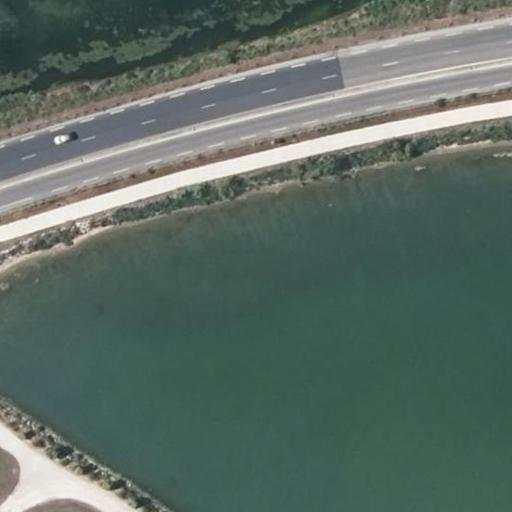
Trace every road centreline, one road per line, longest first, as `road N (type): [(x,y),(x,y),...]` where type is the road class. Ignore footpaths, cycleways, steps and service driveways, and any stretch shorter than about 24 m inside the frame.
road 1 (primary): [(511,43),(228,98),(0,167)]
road 2 (primary): [(0,199),(325,112),(511,74)]
